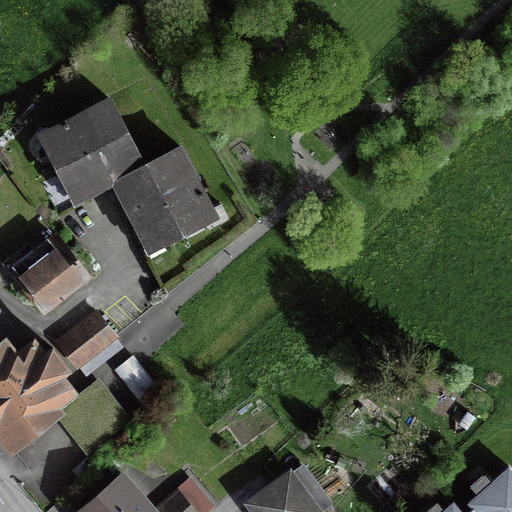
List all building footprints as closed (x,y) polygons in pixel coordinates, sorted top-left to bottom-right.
[(143,167),(108,100),(46,131),(54,146),(46,150),(66,188),(74,184),(81,199),(112,183),(143,167)] [(179,148),(143,167),(112,183),(144,244),(158,237),(162,244),(200,224),(197,217),(211,209),(179,148)] [(39,261),(33,253),(13,270),(43,309),(87,275),(76,261),(74,262),(54,237),(48,242),(54,250),(39,261)] [(74,366),(113,335),(98,315),(59,346),(74,366)] [(14,355),(3,341),(0,342),(0,436),(10,449),(67,406),(62,399),(72,391),(59,375),(67,369),(51,349),(44,355),(33,341),(14,355)] [(112,371),(141,408),(160,392),(131,356),(112,371)] [(511,511),(511,473),(507,468),(490,483),(487,478),(473,490),(476,495),(467,503),(471,507),(469,509),(467,511),(465,511),(460,511),(452,502),(442,510),(439,506),(431,511),(511,511)] [(256,511),(315,511),(288,475),(250,504),(256,511)] [(154,511),(149,511),(120,478),(79,511),(192,511),(177,493),(154,511)]
